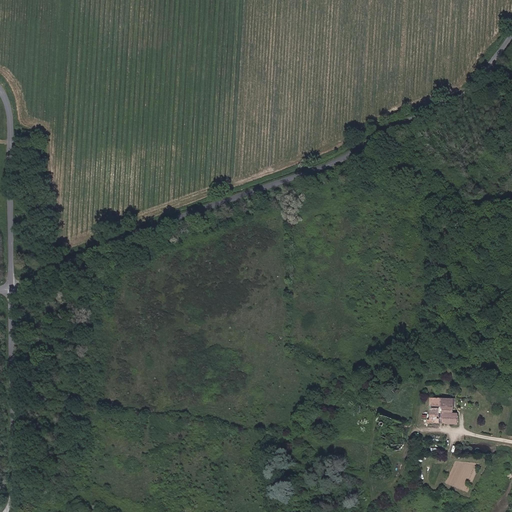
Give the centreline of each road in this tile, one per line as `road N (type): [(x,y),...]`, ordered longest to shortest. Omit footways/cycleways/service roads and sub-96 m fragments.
road 1 (tertiary): [(467,93),(300,175),(11,287)]
road 2 (tertiary): [(6,511),(14,489),(11,287)]
road 3 (tertiary): [(11,287),(10,114),(0,89)]
